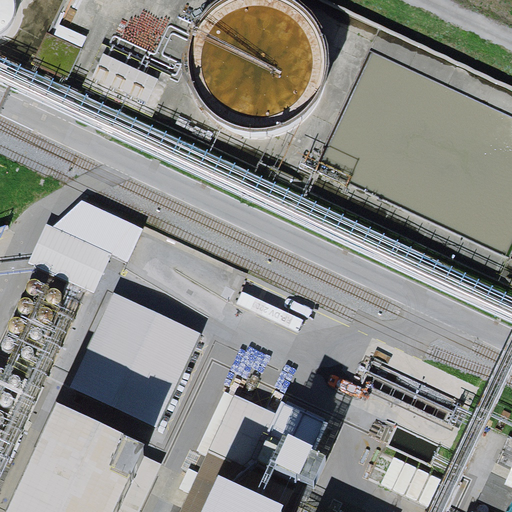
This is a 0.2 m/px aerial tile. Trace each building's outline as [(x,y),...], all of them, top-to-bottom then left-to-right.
[(0,0),(0,38),(7,32),(10,24),(12,16),(10,7),(6,0),(0,0)] [(93,293),(111,252),(45,222),(26,263),(93,293)] [(161,434),(204,342),(115,300),(71,392),(161,434)] [(320,438),(231,397),(206,452),(295,493),(320,438)] [(143,511),(162,471),(52,421),(10,511),(143,511)] [(253,511),(205,490),(194,511),(253,511)]
